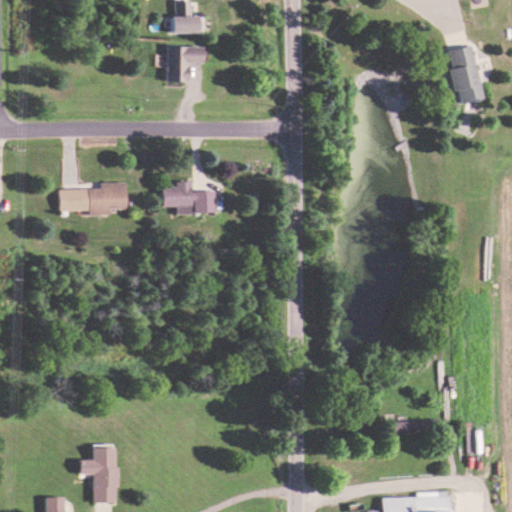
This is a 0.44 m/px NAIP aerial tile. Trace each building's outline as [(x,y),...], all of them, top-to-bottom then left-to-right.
[(199,15),(194,15),(194,0),(170,0),(170,33),(199,33),(199,15)] [(186,81),(186,63),(202,63),(202,46),(164,46),(164,81),(186,81)] [(445,50),(454,104),(479,99),(469,46),(445,50)] [(189,191),(189,181),(159,182),(160,207),(173,207),(173,214),(213,213),(213,191),(189,191)] [(97,187),(55,189),(56,214),(123,211),(123,182),(96,183),(97,187)] [(436,421),(381,421),(381,433),(436,433),(436,421)] [(114,447),(90,446),(90,460),(77,460),(77,475),(91,475),(90,503),(114,503),(114,447)] [(449,511),(449,492),(412,493),(412,497),(379,498),(379,510),(363,510),(363,511),(449,511)] [(41,511),(62,511),(62,497),(42,497),(41,511)]
